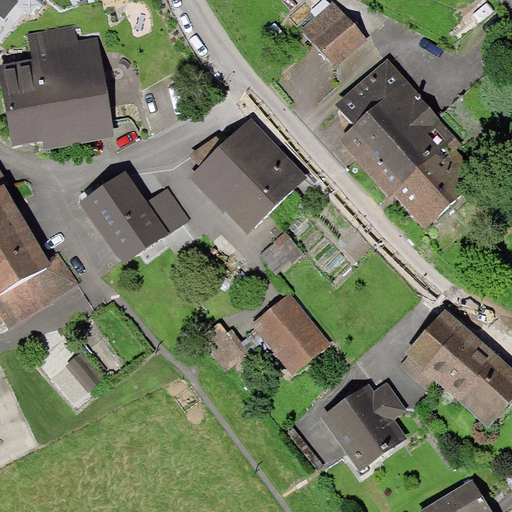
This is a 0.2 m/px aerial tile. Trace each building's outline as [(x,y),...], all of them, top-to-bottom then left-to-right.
[(0,0),(0,17),(4,20),(19,1),(18,0),(0,0)] [(301,28),(335,66),(366,39),(333,1),(301,28)] [(75,26),(27,34),(31,59),(0,64),(0,73),(13,146),(43,141),(44,149),(115,137),(98,38),(78,41),(75,26)] [(462,144),(387,59),(336,104),(355,126),(339,140),(389,197),(393,194),(425,229),(482,179),(456,149),(462,144)] [(200,166),(189,177),(223,213),(225,210),(248,234),(308,176),(251,117),(224,143),(200,166)] [(190,156),(200,166),(224,143),(216,136),(190,156)] [(5,186),(9,184),(0,169),(0,320),(2,323),(5,321),(9,329),(79,286),(58,252),(48,258),(5,186)] [(126,170),(79,201),(123,265),(189,221),(167,188),(147,202),(126,170)] [(304,253),(285,231),(274,241),(274,242),(291,260),(293,263),(304,253)] [(276,274),(291,260),(274,242),(260,255),(276,274)] [(291,293),(252,324),(293,374),(332,344),(291,293)] [(487,427),(511,398),(511,367),(445,308),(405,353),(408,356),(400,366),(427,390),(436,381),(487,427)] [(228,332),(220,321),(198,337),(213,358),(215,357),(227,373),(252,355),(232,328),(228,332)] [(79,354),(66,366),(88,391),(102,380),(79,354)] [(369,383),(321,417),(360,472),(408,438),(396,420),(407,411),(387,383),(375,391),(369,383)] [(492,511),(473,479),(417,511),(492,511)]
